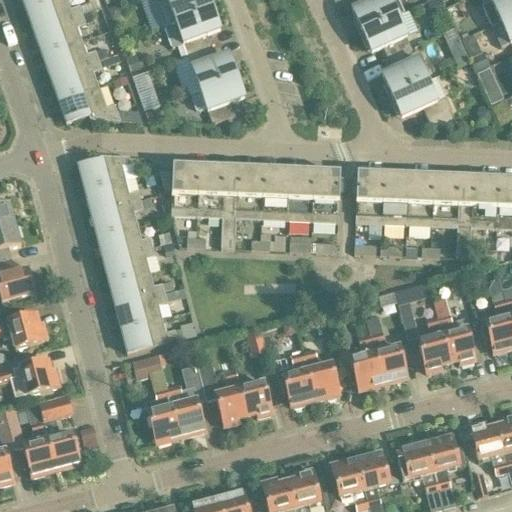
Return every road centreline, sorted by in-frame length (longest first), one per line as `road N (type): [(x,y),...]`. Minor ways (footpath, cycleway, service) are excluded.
road 1 (residential): [(122,487),(511,389)]
road 2 (residential): [(122,487),(37,158)]
road 3 (residential): [(37,158),(86,147),(288,155)]
road 4 (residential): [(313,0),(378,159)]
road 5 (residential): [(288,155),(230,0)]
road 6 (residential): [(378,159),(511,166)]
